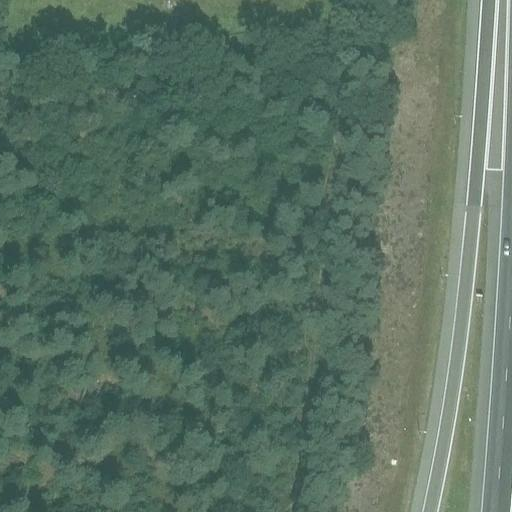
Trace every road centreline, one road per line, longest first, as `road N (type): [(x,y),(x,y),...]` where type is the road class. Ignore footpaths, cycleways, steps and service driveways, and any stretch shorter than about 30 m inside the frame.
road 1 (motorway): [(488,0),(458,338),(429,511)]
road 2 (motorway): [(511,271),(495,511)]
road 3 (track): [(0,104),(161,84),(184,38)]
